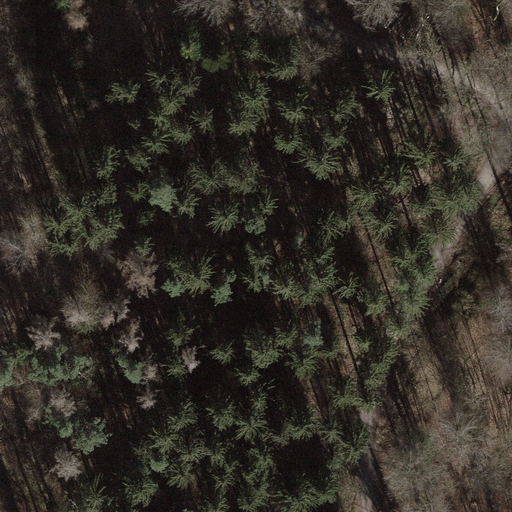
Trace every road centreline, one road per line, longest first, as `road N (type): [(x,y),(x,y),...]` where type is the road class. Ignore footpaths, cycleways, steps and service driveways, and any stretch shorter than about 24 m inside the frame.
road 1 (track): [(370,511),(369,439),(383,371),(511,133)]
road 2 (track): [(511,94),(264,0)]
